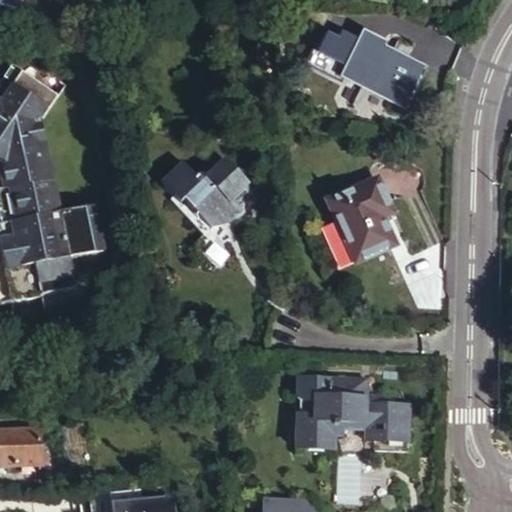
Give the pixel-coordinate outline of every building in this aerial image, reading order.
[(0,0),(0,5),(16,8),(17,0),(0,0)] [(366,24),(340,62),(382,90),(379,94),(399,106),(424,67),(382,41),(385,36),(366,24)] [(0,285),(48,275),(52,294),(74,289),(67,257),(102,250),(93,207),(59,214),(40,118),(44,117),(58,96),(16,68),(6,82),(0,91),(0,285)] [(180,159),(159,181),(178,201),(182,197),(209,225),(229,220),(242,206),(233,196),(248,180),(223,155),(199,178),(180,159)] [(327,202),(356,264),(394,245),(381,217),(391,212),(374,179),(327,202)] [(0,303),(52,294),(48,275),(0,285),(0,303)] [(293,411),(292,448),(335,449),(335,437),(342,437),(342,430),(361,431),(361,442),(407,443),(408,402),(367,401),(368,377),(312,376),(311,411),(293,411)] [(0,433),(0,469),(41,468),(40,464),(47,464),(46,456),(40,456),(40,433),(0,433)] [(174,511),(173,499),(111,506),(111,511),(174,511)] [(311,511),(302,502),(261,503),(261,511),(311,511)]
